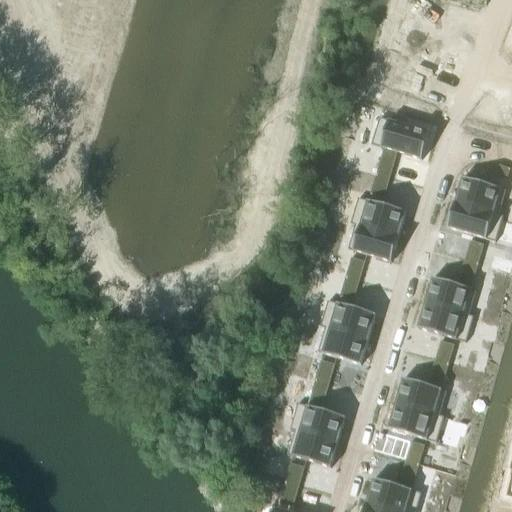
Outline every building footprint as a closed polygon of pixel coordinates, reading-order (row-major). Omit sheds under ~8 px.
[(389,123),(381,150),(422,162),(430,135),(389,123)] [(382,157),(376,177),(390,181),(396,161),(382,157)] [(511,176),(503,173),(500,183),(499,185),(508,187),(511,176)] [(376,177),(371,196),(384,200),(390,181),(376,177)] [(463,180),(455,205),(494,216),(502,191),(463,180)] [(368,203),(361,228),(399,239),(407,214),(368,203)] [(455,205),(448,230),(487,241),(494,216),(455,205)] [(361,228),(353,253),(392,264),(399,239),(361,228)] [(471,243),(465,262),(479,266),(485,247),(471,243)] [(352,260),(346,279),(359,283),(365,264),(352,260)] [(465,262),(460,282),(473,286),(479,266),(465,262)] [(346,279),(340,299),(354,303),(359,283),(346,279)] [(433,280),(426,305),(465,317),(472,292),(433,280)] [(338,305),(330,331),(369,342),(377,317),(338,305)] [(426,305),(418,330),(457,342),(465,317),(426,305)] [(330,331),(323,356),(362,367),(369,342),(330,331)] [(442,343),(436,363),(449,367),(455,347),(442,343)] [(322,362),(316,382),(329,386),(335,366),(322,362)] [(436,363),(430,382),(443,386),(449,367),(436,363)] [(404,381),(396,406),(435,417),(442,392),(404,381)] [(316,382),(310,402),(323,406),(329,386),(316,382)] [(396,406),(389,431),(428,442),(435,417),(396,406)] [(307,408),(300,433),(339,445),(346,420),(307,408)] [(300,433),(293,458),(331,470),(339,445),(300,433)] [(412,444),(406,463),(420,467),(425,448),(412,444)] [(406,463),(400,483),(414,487),(420,467),(406,463)] [(291,465),(285,485),(299,489),(305,469),(291,465)] [(374,481),(367,506),(386,511),(406,511),(413,492),(374,481)] [(285,485),(280,504),(293,508),(299,489),(285,485)]
